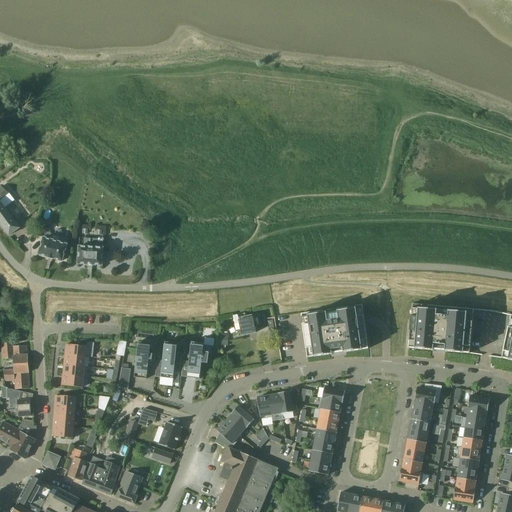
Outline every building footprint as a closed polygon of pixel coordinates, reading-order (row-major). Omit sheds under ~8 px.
[(0,223),(9,236),(14,232),(20,229),(14,220),(8,212),(4,207),(0,201),(5,198),(10,194),(6,191),(1,187),(0,188),(0,223)] [(39,255),(62,262),(67,244),(44,237),(39,255)] [(78,265),(102,266),(103,246),(79,244),(78,265)] [(473,309),(412,304),(410,320),(408,348),(431,350),(433,351),(433,350),(439,350),(445,351),(445,352),(470,354),(473,309)] [(364,317),(362,305),(301,314),(307,358),(332,354),(338,353),(344,352),(344,353),(368,349),(364,321),(364,317)] [(239,323),(242,336),(256,333),(252,315),(246,317),(245,314),(234,316),(235,324),(239,323)] [(511,315),(510,315),(501,358),(511,360),(511,315)] [(219,333),(218,348),(227,349),(228,334),(219,333)] [(117,355),(125,356),(127,342),(119,341),(117,355)] [(86,347),(66,345),(65,355),(86,357),(93,358),(94,343),(87,342),(86,347)] [(151,344),(139,342),(134,378),(147,379),(149,361),(155,362),(156,353),(150,353),(151,344)] [(157,360),(155,377),(161,378),(173,379),(174,371),(180,372),(181,362),(182,353),(176,353),(178,344),(165,342),(163,361),(157,360)] [(204,344),(192,342),(187,378),(200,379),(202,363),(208,364),(209,354),(203,353),(204,344)] [(15,380),(15,389),(29,388),(28,373),(26,346),(13,347),(13,343),(3,344),(4,359),(13,358),(14,371),(4,372),(5,381),(15,380)] [(65,355),(64,365),(85,367),(86,357),(65,355)] [(63,375),(84,378),(85,367),(64,365),(63,375)] [(121,376),(130,378),(131,369),(122,367),(121,376)] [(62,386),(82,388),(84,378),(63,375),(62,386)] [(417,388),(415,400),(416,400),(433,403),(433,404),(434,404),(437,392),(436,392),(438,386),(425,384),(424,389),(417,388)] [(2,387),(2,389),(3,399),(7,399),(10,399),(10,404),(10,409),(15,408),(18,408),(19,417),(31,416),(30,400),(19,401),(19,398),(20,398),(21,392),(7,389),(2,387)] [(342,404),(345,392),(324,388),(322,399),(342,403),(342,404)] [(293,413),(290,392),(278,394),(279,394),(282,414),(281,414),(282,414),(293,413)] [(282,414),(279,394),(278,394),(268,396),(271,416),(272,415),(281,414),(282,414)] [(55,396),(55,406),(75,408),(76,397),(55,396)] [(271,416),(268,396),(257,398),(261,420),(272,418),(272,415),(271,416)] [(468,408),(469,408),(487,411),(489,399),(470,396),(468,408)] [(340,413),(342,404),(342,403),(322,399),(320,399),(318,410),(321,410),(321,409),(340,413)] [(416,400),(415,400),(414,410),(432,413),(433,404),(433,403),(416,400)] [(54,416),(75,418),(75,408),(55,406),(54,416)] [(254,420),(239,406),(231,415),(232,415),(246,428),(247,429),(254,420)] [(467,418),(485,421),(487,411),(469,408),(468,408),(467,418)] [(95,419),(101,420),(105,411),(101,410),(100,410),(99,409),(95,419)] [(155,422),(157,413),(144,409),(141,418),(155,422)] [(338,423),(340,413),(321,409),(321,410),(319,419),(338,423)] [(412,420),(430,423),(432,413),(414,410),(412,420)] [(246,428),(232,415),(231,415),(225,423),(239,436),(240,436),(246,428)] [(53,426),(74,428),(75,418),(54,416),(53,426)] [(467,418),(465,428),(483,431),(485,421),(467,418)] [(96,421),(92,430),(93,430),(97,431),(101,420),(95,419),(94,420),(96,421)] [(336,433),(338,423),(319,419),(317,430),(336,433)] [(410,430),(428,433),(430,423),(412,420),(410,430)] [(139,424),(130,421),(125,437),(128,438),(126,445),(131,446),(133,440),(139,424)] [(10,451),(25,459),(35,440),(36,427),(20,425),(18,429),(3,422),(3,423),(0,428),(0,440),(12,447),(10,451)] [(159,427),(154,441),(159,444),(159,445),(175,451),(183,428),(167,422),(164,429),(159,427)] [(239,436),(225,423),(217,431),(234,446),(241,437),(240,436),(239,436)] [(52,437),(73,438),(74,428),(53,426),(52,437)] [(465,428),(464,438),(482,441),(483,431),(465,428)] [(334,444),(336,433),(317,430),(315,440),(334,444)] [(428,433),(410,430),(408,440),(426,443),(428,433)] [(464,438),(462,448),(480,451),(482,441),(464,438)] [(332,454),(334,444),(315,440),(313,451),(332,454)] [(408,440),(406,450),(424,453),(426,443),(408,440)] [(244,454),(227,447),(221,462),(226,463),(220,478),(224,480),(210,511),(260,511),(279,469),(249,456),(244,454)] [(462,448),(459,447),(457,458),(461,459),(461,458),(479,461),(480,451),(462,448)] [(68,476),(82,481),(88,463),(85,461),(87,454),(73,449),(70,458),(74,460),(68,476)] [(404,460),(422,463),(424,453),(406,450),(404,460)] [(330,464),(332,454),(313,451),(311,461),(330,464)] [(42,465),(55,471),(61,457),(48,452),(42,465)] [(165,452),(162,462),(170,465),(173,455),(165,452)] [(461,458),(461,459),(459,468),(477,471),(479,461),(461,458)] [(404,460),(402,469),(402,470),(420,473),(422,463),(404,460)] [(328,476),(330,464),(311,461),(309,472),(328,476)] [(101,478),(97,490),(111,495),(115,483),(120,467),(105,462),(102,469),(103,470),(100,478),(101,478)] [(90,465),(82,484),(97,490),(101,478),(100,478),(103,470),(102,469),(90,465)] [(477,471),(459,468),(457,479),(476,481),(477,471)] [(511,469),(504,468),(501,480),(509,482),(507,488),(511,489),(511,469)] [(402,470),(402,469),(401,469),(399,481),(406,483),(405,488),(417,491),(418,485),(421,486),(423,474),(420,473),(402,470)] [(135,496),(139,487),(142,478),(126,472),(121,484),(116,497),(125,501),(135,504),(136,500),(137,497),(135,496)] [(73,511),(80,500),(59,489),(58,492),(53,489),(32,478),(19,502),(37,511),(40,511),(41,510),(44,511),(73,511)] [(456,488),(474,491),(476,481),(457,479),(456,488)] [(456,488),(455,488),(453,500),(473,503),(475,491),(474,491),(456,488)] [(511,489),(507,488),(506,495),(501,494),(498,506),(511,509),(511,489)] [(348,511),(352,495),(341,493),(337,511),(348,511)] [(359,511),(363,497),(352,495),(348,511),(359,511)] [(370,511),(373,499),(363,497),(359,511),(370,511)] [(381,511),(384,501),(373,499),(370,511),(381,511)] [(392,511),(394,503),(384,501),(381,511),(392,511)] [(404,511),(405,505),(394,503),(392,511),(404,511)]
